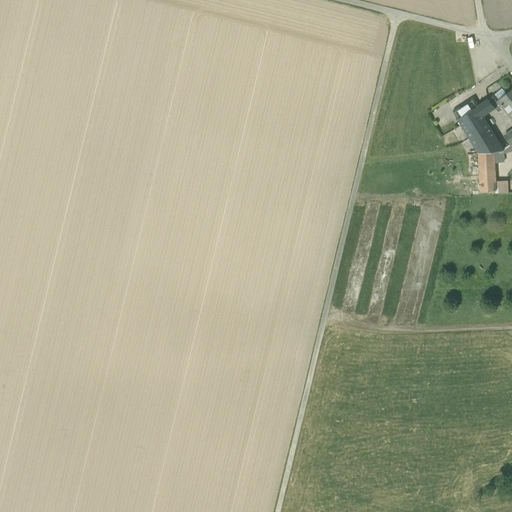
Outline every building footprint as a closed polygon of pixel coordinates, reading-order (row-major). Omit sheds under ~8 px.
[(511,90),(499,101),(501,104),(511,117),(511,90)] [(494,95),(488,100),(495,109),(501,104),(499,101),(494,95)] [(473,98),(453,111),(458,119),(477,107),(478,106),(473,98)] [(478,106),(477,107),(483,117),(495,109),(488,100),(478,106)] [(477,107),(458,119),(478,153),(502,151),(503,150),(483,117),(477,107)] [(503,150),(502,151),(503,154),(511,150),(511,143),(511,144),(503,150)] [(502,151),(478,153),(478,161),(494,160),(495,163),(503,162),(503,154),(502,151)] [(494,160),(478,161),(481,191),(497,190),(495,163),(494,160)]
